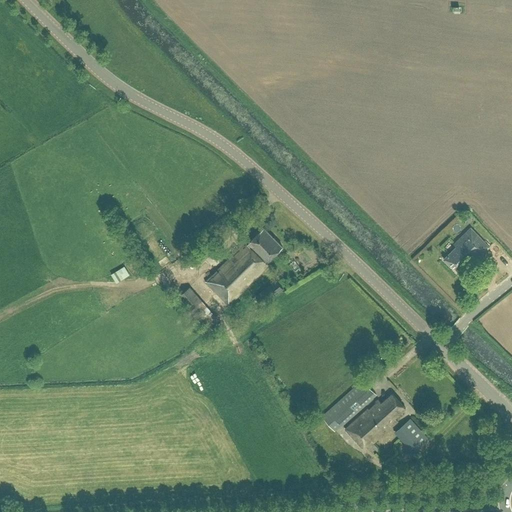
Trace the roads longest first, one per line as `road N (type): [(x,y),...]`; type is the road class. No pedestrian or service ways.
road 1 (tertiary): [(441,346),(238,158),(114,85),(26,0)]
road 2 (primary): [(503,498),(358,511)]
